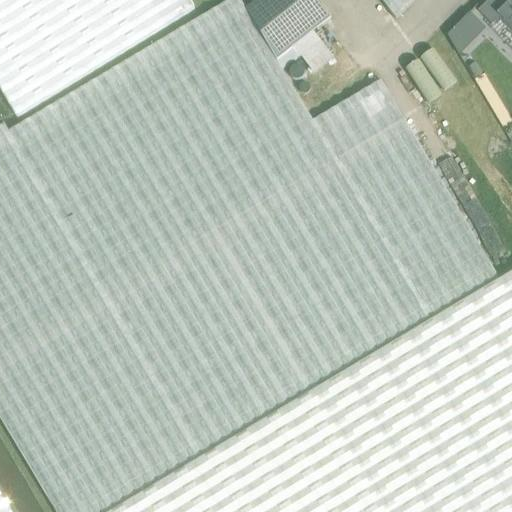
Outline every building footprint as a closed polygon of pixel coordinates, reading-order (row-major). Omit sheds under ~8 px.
[(0,0),(0,94),(15,119),(15,121),(194,10),(192,7),(187,0),(0,0)] [(312,123),(281,72),(244,11),(245,10),(238,0),(232,0),(8,134),(4,126),(0,128),(0,420),(54,511),(108,511),(497,279),(380,82),(312,123)] [(281,72),(299,59),(313,77),(333,61),(312,34),(330,20),(316,0),(258,0),(245,10),(244,11),(281,72)] [(379,0),(395,21),(415,0),(379,0)] [(511,0),(491,0),(478,13),(492,26),(490,29),(511,51),(511,0)] [(511,511),(511,275),(117,511),(511,511)] [(0,511),(8,511),(0,498),(0,511)]
